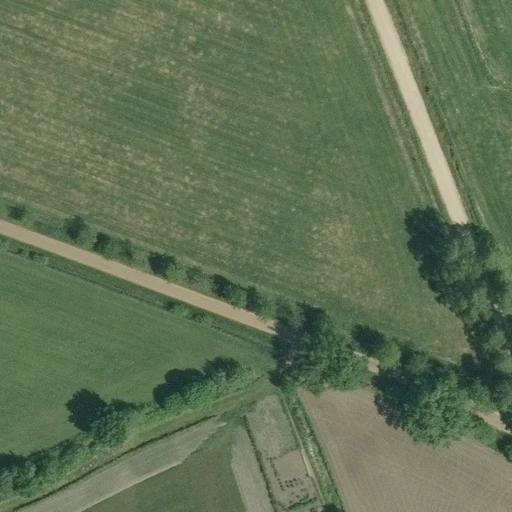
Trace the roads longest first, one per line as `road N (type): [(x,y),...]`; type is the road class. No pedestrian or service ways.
road 1 (unclassified): [(511,425),(0,229)]
road 2 (track): [(511,344),(372,0)]
